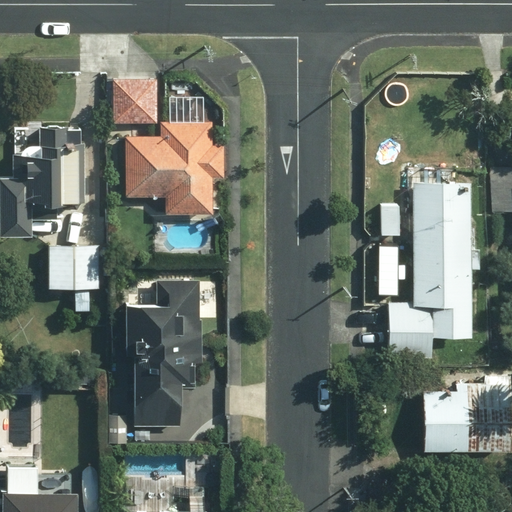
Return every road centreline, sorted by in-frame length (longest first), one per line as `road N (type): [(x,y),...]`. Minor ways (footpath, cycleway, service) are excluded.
road 1 (residential): [(296,511),(301,6)]
road 2 (residential): [(301,6),(511,5)]
road 3 (residential): [(0,4),(162,3)]
road 4 (residential): [(162,3),(301,6)]
